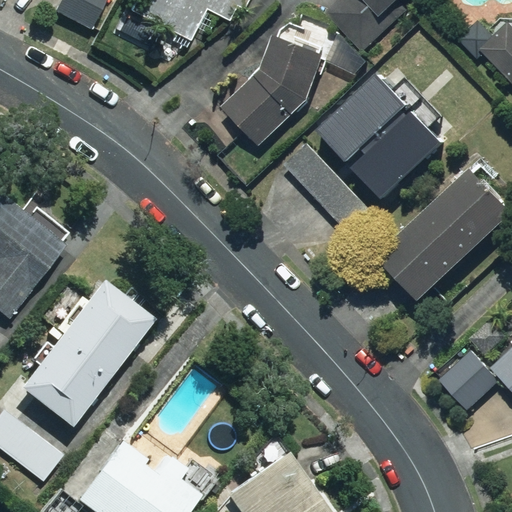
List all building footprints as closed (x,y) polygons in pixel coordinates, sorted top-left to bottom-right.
[(106,0),(62,0),(57,11),(92,29),(106,0)] [(137,0),(131,13),(191,42),(206,10),(228,21),(236,5),(244,10),(248,0),(137,0)] [(401,0),(342,0),(329,12),(366,52),(394,25),(385,16),(401,0)] [(480,21),(460,41),(480,60),(485,54),(511,79),(511,20),(497,36),(480,21)] [(226,106),(263,146),(312,100),(328,49),(278,34),(268,68),(226,106)] [(388,196),(445,141),(383,77),(326,132),(388,196)] [(511,221),(511,207),(475,168),(382,254),(426,301),(511,221)] [(67,245),(0,192),(0,311),(9,319),(67,245)] [(0,407),(3,410),(0,414),(0,448),(43,481),(64,455),(73,461),(89,440),(72,427),(155,319),(103,280),(88,300),(83,296),(58,329),(63,332),(28,378),(22,374),(0,402),(0,407)] [(489,354),(510,335),(496,319),(475,339),(489,354)] [(511,384),(511,346),(493,364),(511,384)] [(504,382),(475,349),(442,378),(471,411),(504,382)] [(122,440),(78,499),(95,511),(188,511),(201,495),(179,479),(187,469),(171,457),(158,475),(143,464),(147,459),(122,440)] [(331,511),(288,451),(227,495),(239,511),(331,511)]
